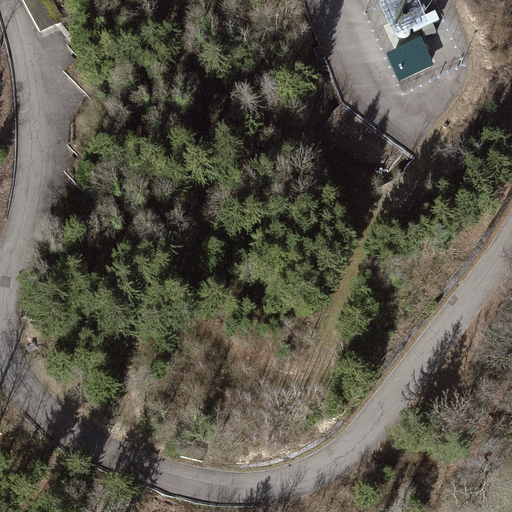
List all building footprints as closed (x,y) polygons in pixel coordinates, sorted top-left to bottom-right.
[(49,0),(23,0),(39,32),(61,21),(49,0)] [(392,48),(425,41),(421,25),(440,21),(437,4),(385,16),(392,48)] [(390,55),(401,81),(439,65),(428,38),(390,55)] [(412,101),(422,121),(448,108),(438,88),(412,101)] [(346,108),(326,134),(354,155),(358,150),(388,172),(404,151),(346,108)] [(184,446),(181,457),(203,462),(205,451),(184,446)]
